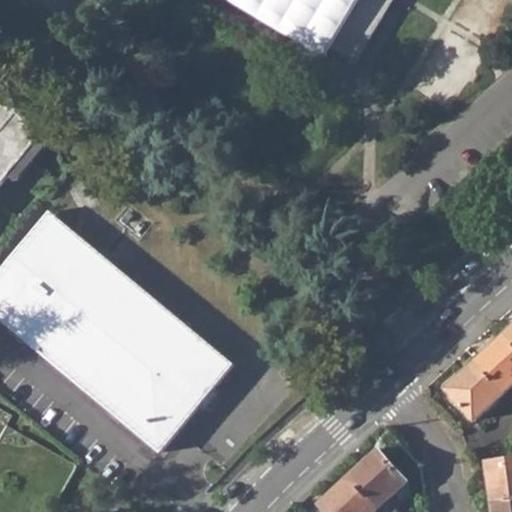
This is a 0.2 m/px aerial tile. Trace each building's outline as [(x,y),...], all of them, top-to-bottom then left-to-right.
[(332,48),(357,63),(394,0),(231,0),(327,57),(332,48)] [(0,117),(11,104),(0,94),(0,117)] [(0,273),(0,318),(161,452),(233,365),(50,214),(0,273)] [(479,362),(506,393),(511,388),(511,339),(508,335),(479,362)] [(449,389),(477,419),(506,393),(479,362),(449,389)] [(79,456),(106,478),(115,466),(88,444),(79,456)] [(352,479),(380,510),(402,491),(410,483),(382,452),(352,479)] [(511,460),(489,464),(494,503),(511,501),(511,460)] [(377,511),(380,510),(352,479),(316,511),(377,511)] [(393,511),(409,498),(402,491),(380,510),(381,511),(393,511)] [(511,511),(511,501),(494,503),(495,511),(511,511)]
